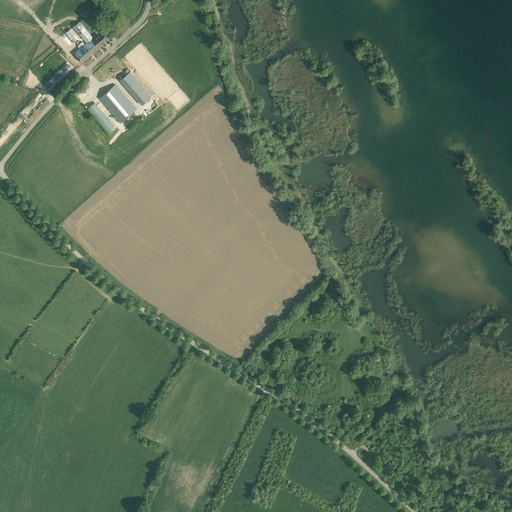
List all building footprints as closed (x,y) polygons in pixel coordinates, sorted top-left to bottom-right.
[(91,34),(80,21),(73,27),(87,43),(85,44),(83,41),(78,45),(80,48),(74,53),(82,63),(102,46),(101,45),(109,38),(101,28),(96,32),(97,34),(93,37),(91,34)] [(79,39),(70,29),(66,33),(71,40),(70,41),(72,44),(79,39)] [(142,105),(152,96),(130,71),(121,80),(142,105)] [(136,109),(119,88),(115,84),(100,98),(121,123),(136,109)] [(94,103),(87,109),(108,134),(116,128),(94,103)]
